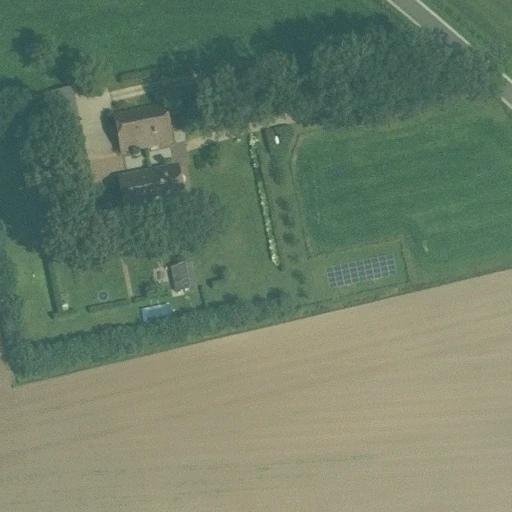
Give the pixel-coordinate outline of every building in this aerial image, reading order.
[(0,43),(0,77),(40,71),(34,37),(0,43)] [(42,141),(52,139),(59,170),(88,163),(73,92),(33,100),(42,141)] [(112,118),(120,156),(173,146),(164,107),(112,118)] [(126,224),(185,212),(176,169),(117,181),(126,224)] [(197,290),(192,266),(169,270),(175,296),(197,290)] [(56,326),(115,313),(110,292),(51,306),(56,326)] [(183,326),(230,317),(227,302),(180,311),(183,326)]
